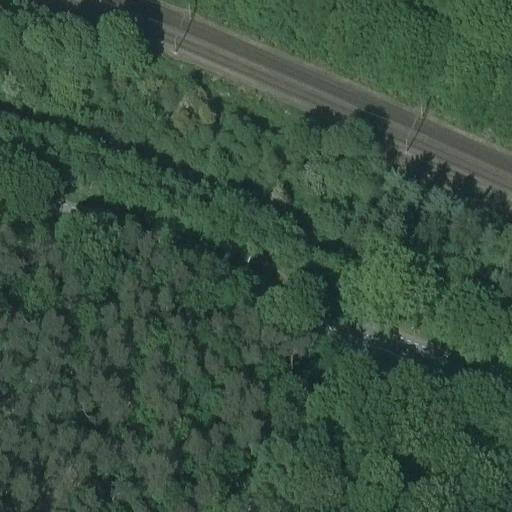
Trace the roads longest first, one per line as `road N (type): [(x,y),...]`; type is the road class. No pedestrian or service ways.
road 1 (unclassified): [(0,190),(386,339)]
road 2 (unclassified): [(253,511),(386,339)]
road 3 (track): [(375,0),(511,81)]
road 4 (unclassified): [(511,390),(386,339)]
